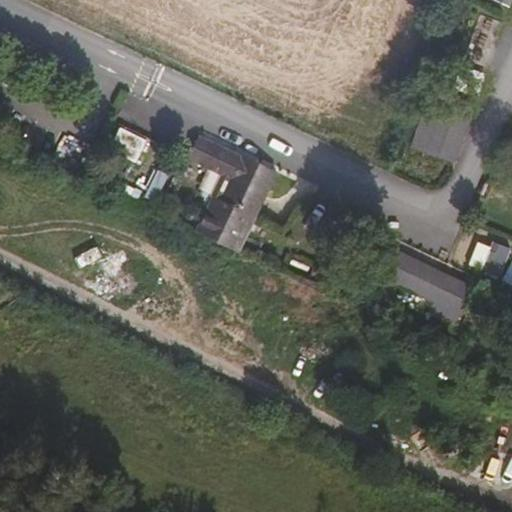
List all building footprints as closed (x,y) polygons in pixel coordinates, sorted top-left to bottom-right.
[(462,67),(455,88),(476,95),(483,74),(462,67)] [(444,111),(450,92),(446,90),(439,109),(444,111)] [(471,121),(479,102),(450,92),(444,111),(471,121)] [(430,154),(444,111),(439,109),(428,106),(413,147),(430,154)] [(455,164),(471,121),(444,111),(430,154),(455,164)] [(109,150),(137,163),(148,140),(120,127),(109,150)] [(256,216),(279,170),(247,153),(245,157),(203,135),(191,156),(232,179),(223,198),(256,216)] [(420,291),(431,267),(396,251),(378,289),(397,298),(404,283),(420,291)] [(459,326),(482,279),(456,267),(452,277),(431,267),(420,291),(442,302),(436,315),(459,326)]
